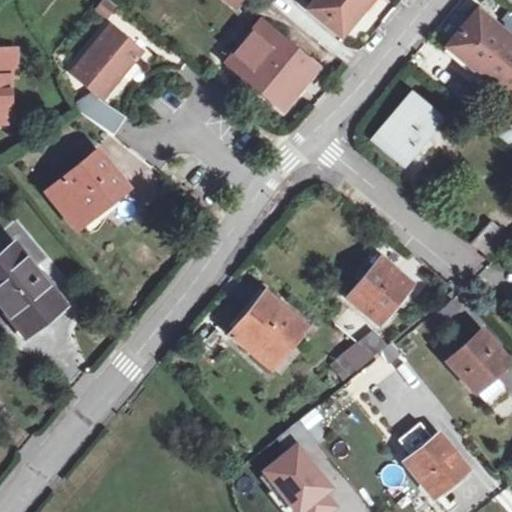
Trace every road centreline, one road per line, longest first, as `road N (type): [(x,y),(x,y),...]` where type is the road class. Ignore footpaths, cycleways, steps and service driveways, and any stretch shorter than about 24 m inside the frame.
road 1 (residential): [(8,511),(311,136)]
road 2 (residential): [(311,136),(473,272)]
road 3 (residential): [(311,136),(431,0)]
road 4 (residential): [(511,506),(423,395),(400,400)]
